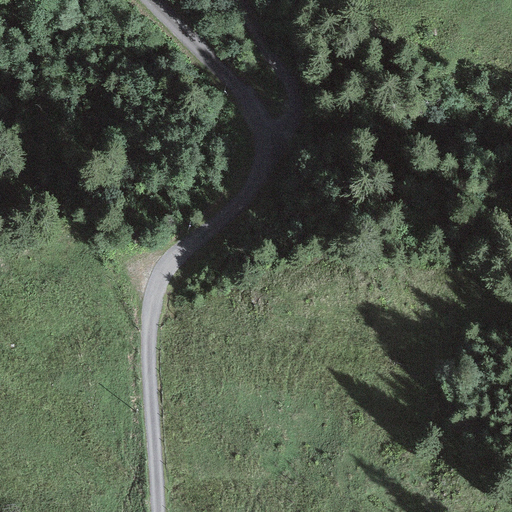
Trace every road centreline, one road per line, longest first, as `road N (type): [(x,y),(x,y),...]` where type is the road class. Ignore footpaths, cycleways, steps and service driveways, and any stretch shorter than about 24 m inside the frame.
road 1 (track): [(149,0),(241,89),(270,134),(266,163),(248,194),(183,249),(158,283),(149,326),(158,511)]
road 2 (track): [(242,0),(297,98),(294,121),(270,134)]
